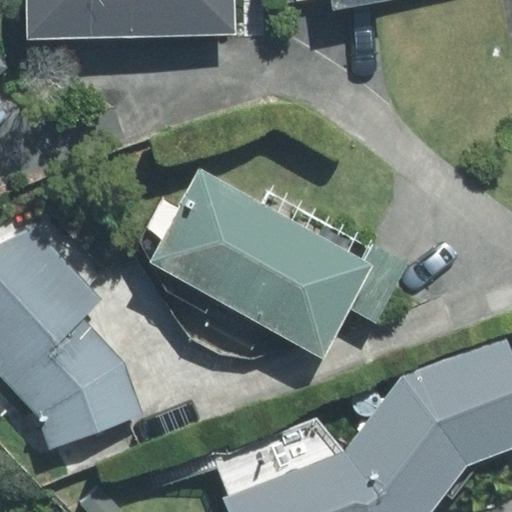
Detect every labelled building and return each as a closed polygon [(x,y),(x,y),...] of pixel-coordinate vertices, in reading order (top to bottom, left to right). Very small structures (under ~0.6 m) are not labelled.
[(27,0),(28,38),(235,35),(234,0),(27,0)] [(332,0),(334,9),(384,0),(332,0)] [(376,321),(406,264),(268,191),(262,202),(201,169),(152,261),(322,351),(347,305),(376,321)] [(0,374),(39,416),(50,448),(143,415),(125,364),(84,318),(103,300),(38,228),(0,244),(0,374)] [(511,346),(508,337),(403,375),(347,455),(316,418),(215,458),(230,495),(223,498),(229,511),(429,511),(466,465),(511,448),(511,346)]
